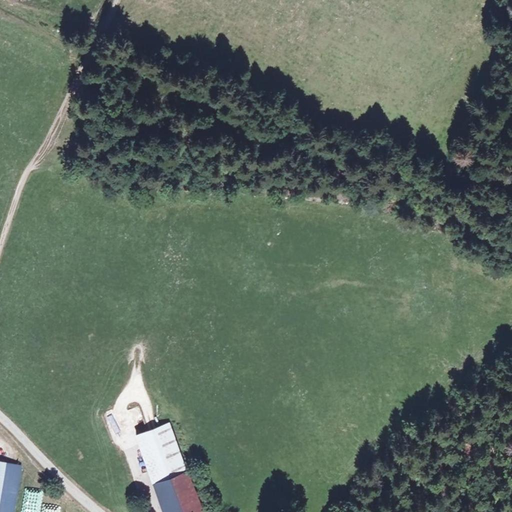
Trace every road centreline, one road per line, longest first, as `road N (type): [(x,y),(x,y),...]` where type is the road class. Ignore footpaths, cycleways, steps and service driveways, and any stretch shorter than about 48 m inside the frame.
road 1 (track): [(0,250),(22,178),(115,0)]
road 2 (track): [(151,421),(141,396),(119,402),(151,511)]
road 3 (residential): [(0,417),(105,511)]
